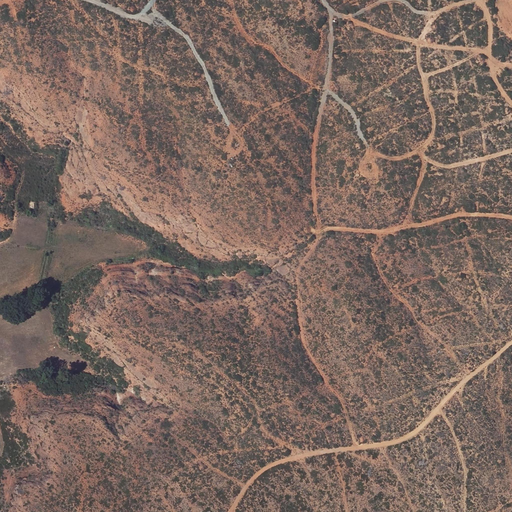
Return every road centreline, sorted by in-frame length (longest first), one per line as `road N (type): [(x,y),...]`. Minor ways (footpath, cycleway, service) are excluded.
road 1 (track): [(355,446),(351,411),(308,344),(295,295),(297,269),(320,229),(311,164),(331,59),(328,6)]
road 2 (track): [(511,340),(400,438),(306,452),(259,470),(226,511)]
road 3 (track): [(148,9),(197,55),(232,133)]
